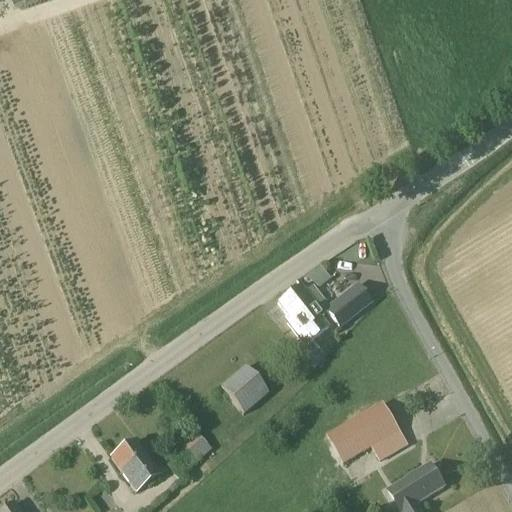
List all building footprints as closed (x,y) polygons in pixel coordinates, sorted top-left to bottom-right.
[(323,312),(339,331),(371,306),(355,286),(323,312)] [(299,289),(277,307),(290,323),(287,326),(305,348),(327,330),(320,320),(323,318),(317,311),(324,305),(312,289),(304,295),(299,289)] [(242,418),(267,397),(241,370),(219,390),(242,418)] [(383,405),(364,416),(348,425),(326,438),(343,467),(365,454),(366,454),(375,449),(383,462),(408,448),(399,434),(400,434),(383,405)] [(158,459),(178,481),(211,452),(191,430),(158,459)] [(135,496),(159,478),(135,443),(110,462),(135,496)] [(434,473),(430,466),(388,493),(399,511),(419,511),(417,507),(445,489),(441,483),(443,479),(439,473),(434,473)]
